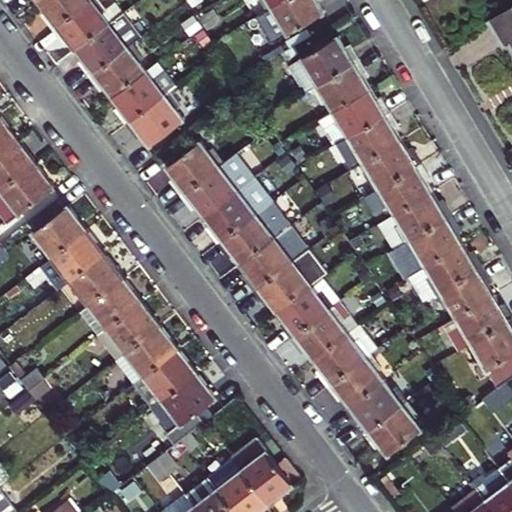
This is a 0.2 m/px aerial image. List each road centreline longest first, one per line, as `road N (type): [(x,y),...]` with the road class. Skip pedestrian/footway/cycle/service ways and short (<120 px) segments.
road 1 (residential): [(366,511),(0,37)]
road 2 (residential): [(511,215),(383,0)]
